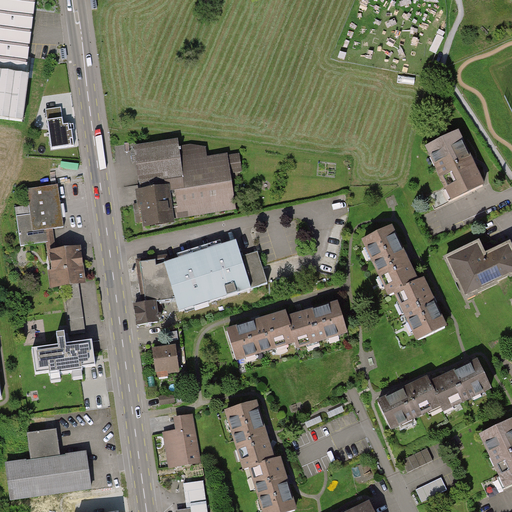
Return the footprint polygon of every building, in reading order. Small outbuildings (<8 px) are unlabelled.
[(0,0),(0,121),(22,125),(34,0),(0,0)] [(62,108),(46,110),(52,150),(74,147),(70,123),(64,124),(63,114),(62,108)] [(423,151),(449,206),(482,190),(456,135),(423,151)] [(174,141),(130,146),(135,180),(160,177),(161,190),(133,194),(135,208),(131,209),(135,233),(175,228),(174,218),(234,210),(229,175),(243,173),(240,153),(204,157),(203,148),(191,144),(175,147),(174,141)] [(55,184),(22,189),(29,232),(61,228),(55,184)] [(417,281),(389,228),(360,243),(387,296),(417,281)] [(155,261),(139,265),(143,306),(151,305),(174,301),(178,314),(267,285),(257,255),(242,258),(237,242),(155,268),(155,261)] [(482,255),(476,243),(446,258),(467,300),(511,278),(511,251),(508,243),(482,255)] [(75,246),(43,251),(48,289),(81,284),(75,246)] [(417,281),(387,296),(414,349),(449,332),(422,278),(417,281)] [(299,348),(347,334),(338,304),(290,318),(298,343),(299,348)] [(154,324),(151,305),(143,306),(134,307),(137,326),(154,324)] [(298,343),(290,318),(287,311),(224,331),(233,365),(298,343)] [(73,336),(87,335),(86,326),(80,326),(80,319),(72,319),(73,336)] [(93,341),(31,349),(34,376),(96,368),(93,347),(93,341)] [(174,347),(152,350),(156,375),(178,372),(174,347)] [(491,387),(477,359),(428,383),(439,405),(441,411),(491,387)] [(393,429),(439,405),(428,383),(425,377),(378,397),(393,429)] [(272,456),(255,403),(224,413),(242,466),(246,465),(272,456)] [(341,407),(327,414),(330,419),(343,413),(341,407)] [(194,415),(175,418),(176,425),(177,430),(163,432),(163,435),(169,469),(202,463),(194,415)] [(503,485),(511,481),(511,415),(478,431),(503,485)] [(320,417),(305,424),(307,429),(322,423),(320,417)] [(56,432),(28,436),(31,461),(6,465),(10,504),(93,493),(87,454),(60,457),(56,432)] [(405,459),(410,471),(435,459),(430,448),(405,459)] [(272,456),(246,465),(261,511),(294,511),(276,455),(272,456)] [(445,478),(418,486),(422,499),(449,491),(445,478)] [(201,482),(182,485),(185,508),(205,505),(201,482)] [(373,511),(370,503),(356,509),(357,511),(354,511),(373,511)]
